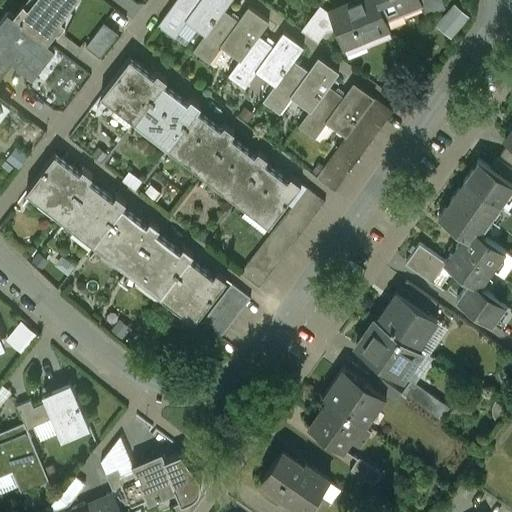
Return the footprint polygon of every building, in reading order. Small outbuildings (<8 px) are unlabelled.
[(39,0),(32,9),(24,2),(14,15),(48,42),(57,30),(59,32),(66,23),(57,16),(51,23),(48,21),(61,6),(64,9),(71,0),(39,0)] [(175,0),(158,24),(175,37),(186,21),(205,34),(229,0),(175,0)] [(229,0),(205,34),(194,50),(211,62),(222,46),(241,60),(269,21),(240,0),(229,0)] [(377,0),(357,0),(330,11),(344,47),(389,28),(385,17),(377,0)] [(377,0),(385,17),(421,2),(427,16),(446,8),(442,0),(377,0)] [(455,2),(439,27),(457,38),(472,13),(455,2)] [(317,9),(302,29),(313,38),(329,18),(317,9)] [(14,15),(8,10),(0,21),(0,49),(15,61),(34,76),(56,48),(48,42),(14,15)] [(305,46),(269,21),(241,60),(229,76),(246,88),(257,72),(276,85),(305,46)] [(105,22),(86,46),(101,57),(119,33),(105,22)] [(340,72),(305,46),(276,85),(265,101),(281,113),(293,97),(312,110),(340,72)] [(0,49),(0,79),(15,61),(0,49)] [(155,76),(130,57),(102,94),(135,120),(164,83),(168,79),(159,71),(155,76)] [(375,97),(340,72),(312,110),(300,127),(316,138),(328,121),(348,136),(354,127),(361,117),(368,107),(375,97)] [(189,102),(164,83),(135,120),(169,146),(198,110),(202,105),(193,97),(189,102)] [(0,116),(10,103),(0,94),(0,116)] [(394,110),(375,97),(368,107),(387,120),(394,110)] [(387,120),(368,107),(361,117),(379,131),(387,120)] [(223,128),(198,110),(169,146),(203,173),(232,136),(235,131),(226,124),(223,128)] [(379,131),(361,117),(354,127),(372,140),(379,131)] [(372,140),(354,127),(348,136),(347,137),(365,150),(372,140)] [(256,155),(232,136),(203,173),(236,198),(265,161),(268,157),(260,150),(256,155)] [(365,150),(347,137),(340,147),(358,160),(365,150)] [(511,142),(510,141),(501,154),(511,162),(511,142)] [(358,160),(340,147),(333,156),(352,169),(358,160)] [(56,153),(28,190),(61,216),(89,179),(93,174),(84,167),(80,172),(56,153)] [(352,169),(333,156),(326,167),(344,180),(352,169)] [(511,178),(511,166),(498,156),(492,166),(511,180),(511,178)] [(445,259),(420,241),(406,261),(433,280),(446,261),(470,279),(457,297),(493,322),(507,303),(481,285),(507,249),(482,231),(511,188),(511,180),(492,166),(480,158),(439,215),(464,233),(445,259)] [(289,179),(265,161),(236,198),(270,225),(303,183),(292,175),(289,179)] [(344,180),(326,167),(319,177),(337,190),(344,180)] [(114,198),(89,179),(61,216),(95,242),(123,205),(127,201),(118,194),(114,198)] [(148,225),(123,205),(95,242),(128,268),(157,232),(161,227),(152,220),(148,225)] [(181,250),(157,232),(128,268),(161,294),(190,258),(194,253),(185,246),(181,250)] [(190,258),(161,294),(195,321),(228,279),(217,271),(214,276),(190,258)] [(438,301),(407,279),(399,291),(430,313),(438,301)] [(399,291),(397,290),(379,317),(415,342),(434,315),(430,313),(399,291)] [(379,317),(377,316),(357,345),(403,377),(423,348),(415,342),(379,317)] [(23,318),(6,336),(22,350),(38,333),(23,318)] [(373,385),(344,365),(325,393),(363,420),(368,423),(387,395),(373,385)] [(402,391),(380,375),(373,385),(387,395),(396,401),(402,391)] [(451,406),(412,378),(402,391),(442,419),(451,406)] [(74,389),(34,406),(41,422),(53,417),(60,433),(88,421),(74,389)] [(34,406),(31,398),(17,404),(24,421),(27,427),(41,422),(34,406)] [(363,420),(331,398),(311,426),(342,448),(363,420)] [(24,421),(0,431),(0,474),(13,469),(22,491),(50,480),(27,427),(24,421)] [(120,436),(101,460),(107,473),(118,467),(121,474),(135,469),(132,463),(120,436)] [(304,464),(283,449),(262,479),(307,511),(319,493),(315,490),(325,476),(329,479),(330,478),(306,461),(304,464)] [(163,450),(132,463),(135,469),(148,499),(149,502),(151,501),(150,498),(157,495),(157,497),(162,495),(162,493),(176,487),(182,502),(172,506),(174,511),(192,511),(211,487),(212,484),(213,483),(214,480),(214,477),(214,475),(212,471),(206,466),(198,475),(181,452),(166,458),(165,456),(163,450)] [(382,472),(359,457),(351,469),(374,484),(382,472)] [(121,474),(118,467),(107,473),(114,490),(116,495),(128,490),(121,474)] [(148,499),(135,469),(121,474),(128,490),(116,495),(122,510),(148,499)] [(75,475),(58,496),(69,504),(86,483),(75,475)] [(114,490),(62,511),(123,511),(122,510),(116,495),(114,490)] [(69,504),(58,496),(48,509),(48,510),(51,506),(55,509),(69,504)]
